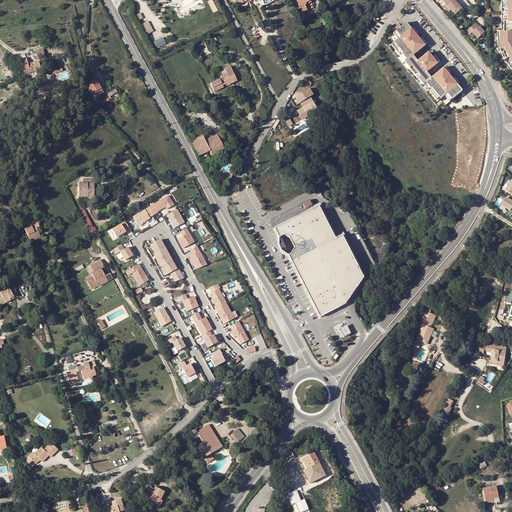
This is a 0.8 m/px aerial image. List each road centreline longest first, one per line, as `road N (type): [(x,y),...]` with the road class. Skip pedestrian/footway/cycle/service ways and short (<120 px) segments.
road 1 (residential): [(250,360),(226,338),(167,231),(140,237),(137,248),(216,389)]
road 2 (residential): [(394,9),(362,57),(296,80),(226,195)]
road 3 (unclassified): [(216,389),(164,441),(105,482),(0,501)]
road 4 (primary): [(225,215),(104,0)]
road 5 (tertiary): [(478,204),(359,353)]
road 6 (primary): [(318,374),(225,215)]
road 7 (primary): [(225,215),(296,380)]
road 8 (track): [(511,471),(495,460),(482,429),(457,416),(464,383),(439,358)]
road 9 (residential): [(318,0),(332,40),(348,36),(378,2),(394,9)]
